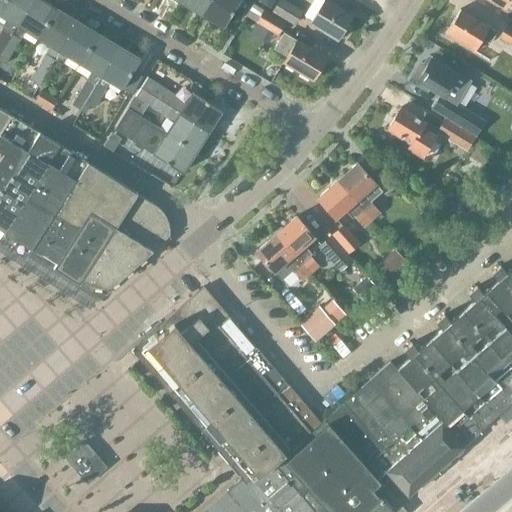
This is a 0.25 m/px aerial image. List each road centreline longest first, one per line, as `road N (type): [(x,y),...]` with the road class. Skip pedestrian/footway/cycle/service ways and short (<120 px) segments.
road 1 (residential): [(0,94),(174,203),(207,237)]
road 2 (residential): [(315,130),(100,0)]
road 3 (residential): [(354,362),(502,235),(511,210)]
road 4 (residential): [(315,130),(411,0)]
road 5 (residential): [(93,339),(207,237)]
road 6 (residential): [(207,237),(315,130)]
